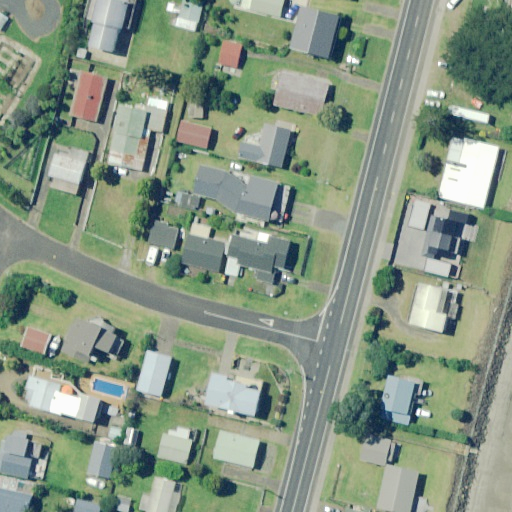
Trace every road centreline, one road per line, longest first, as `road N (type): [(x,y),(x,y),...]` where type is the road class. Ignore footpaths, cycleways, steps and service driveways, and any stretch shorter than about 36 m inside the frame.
road 1 (primary): [(422,0),(334,346)]
road 2 (residential): [(4,232),(127,287),(334,346)]
road 3 (primary): [(334,346),(291,511)]
